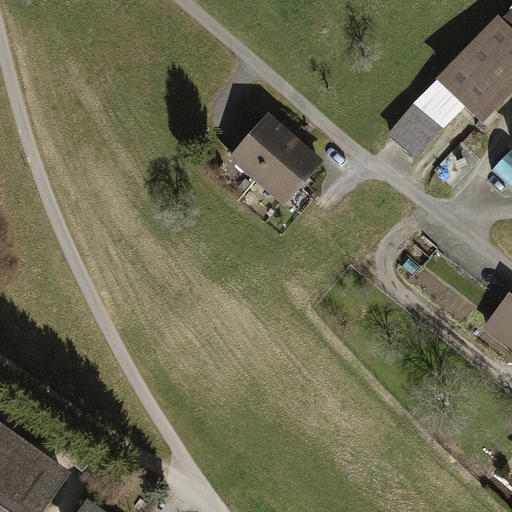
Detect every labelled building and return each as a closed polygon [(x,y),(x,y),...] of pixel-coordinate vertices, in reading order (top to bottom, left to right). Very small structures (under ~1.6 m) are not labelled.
[(500,19),(497,16),(386,134),(414,159),(463,107),(484,127),(511,96),(511,10),(510,9),(500,19)] [(287,205),(323,160),(264,113),(228,158),(256,180),(287,205)] [(511,186),(511,157),(507,153),(492,169),(511,186)] [(511,294),(510,293),(505,301),(484,328),(511,348),(511,294)] [(0,424),(0,511),(55,511),(80,474),(0,424)] [(109,511),(87,496),(76,511),(109,511)]
